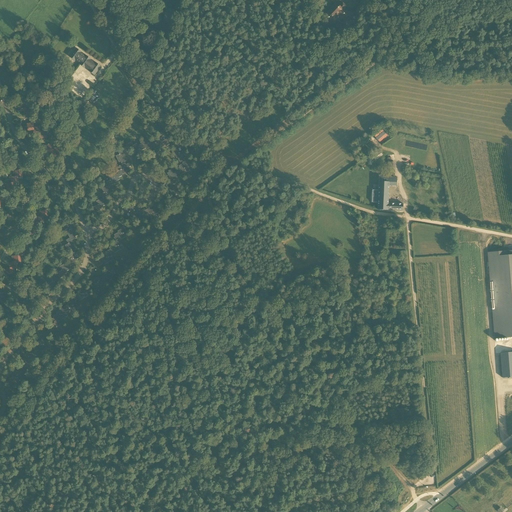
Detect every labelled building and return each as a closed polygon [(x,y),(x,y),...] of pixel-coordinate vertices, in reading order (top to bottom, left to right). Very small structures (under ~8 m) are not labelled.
[(343,10),(336,4),(325,15),(327,17),(326,18),(328,20),(331,25),(337,21),(335,18),(338,15),(345,18),(343,23),(348,26),(353,15),(343,10)] [(76,48),(70,57),(75,61),(80,64),(86,56),(81,52),(82,52),(76,48)] [(101,66),(96,63),(91,60),(91,59),(86,56),(80,64),(85,68),(89,71),(89,72),(94,75),(101,66)] [(114,109),(111,113),(108,119),(113,122),(116,116),(119,112),(114,109)] [(156,142),(153,144),(154,147),(156,146),(157,148),(161,146),(162,147),(166,145),(166,146),(169,145),(167,139),(163,141),(162,137),(155,140),(156,142)] [(141,144),(138,146),(139,149),(141,149),(142,151),(146,148),(147,149),(151,147),(151,148),(154,147),(153,144),(152,141),(148,143),(147,139),(140,143),(141,144)] [(139,149),(138,146),(137,143),(133,145),(132,142),(125,145),(126,147),(123,148),(125,151),(126,151),(127,153),(131,150),(132,152),(136,150),(136,151),(139,149)] [(120,162),(122,165),(125,163),(125,162),(127,161),(124,156),(126,156),(124,152),(125,151),(123,148),(117,151),(119,154),(116,156),(119,163),(120,162)] [(179,153),(178,149),(172,152),(173,155),(174,155),(176,159),(178,158),(180,163),(182,162),(182,163),(186,161),(184,158),(186,157),(183,151),(179,153)] [(378,151),(371,155),(374,160),(381,155),(378,151)] [(406,157),(406,165),(418,165),(418,157),(406,157)] [(176,171),(175,172),(176,175),(179,174),(180,175),(187,172),(185,169),(188,167),(186,161),(182,163),(183,164),(179,166),(179,167),(175,169),(176,171)] [(117,171),(118,174),(120,177),(123,175),(123,174),(127,172),(126,171),(130,169),(129,167),(131,166),(129,163),(126,164),(125,163),(122,165),(119,166),(120,170),(117,171)] [(169,183),(170,186),(174,185),(176,183),(174,180),(178,178),(176,175),(175,172),(173,173),(172,169),(168,171),(169,172),(167,173),(169,178),(168,178),(170,182),(169,183)] [(109,188),(112,186),(112,185),(116,183),(115,182),(120,180),(119,178),(120,177),(118,174),(115,175),(115,174),(108,177),(110,180),(106,182),(108,186),(109,188)] [(379,210),(402,211),(402,204),(389,203),(390,185),(397,185),(398,178),(380,177),(379,210)] [(52,197),(61,196),(60,185),(48,186),(48,190),(52,190),(52,192),(51,192),(52,197)] [(174,185),(170,186),(171,187),(169,188),(171,193),(170,193),(172,197),(171,198),(172,201),(178,198),(176,195),(180,193),(177,187),(175,187),(174,185)] [(103,200),(106,198),(106,197),(110,195),(109,194),(114,192),(113,190),(114,189),(112,186),(109,188),(108,186),(102,189),(104,193),(100,194),(102,198),(103,200)] [(96,201),(98,205),(94,206),(97,212),(100,210),(100,209),(104,207),(103,206),(108,204),(107,202),(108,201),(106,198),(103,200),(102,198),(96,201)] [(123,208),(126,214),(129,212),(131,216),(137,213),(137,211),(140,210),(139,206),(137,207),(136,205),(132,207),(131,206),(127,208),(127,206),(123,208)] [(152,210),(153,213),(154,215),(158,214),(159,217),(166,214),(165,213),(168,211),(167,208),(165,209),(165,207),(160,209),(160,207),(155,209),(155,208),(152,210)] [(137,211),(137,213),(139,217),(142,215),(144,219),(151,216),(150,214),(153,213),(152,210),(150,210),(150,208),(145,210),(144,209),(140,211),(140,210),(137,211)] [(71,237),(73,240),(76,238),(76,237),(77,236),(75,231),(76,231),(73,227),(75,226),(73,223),(67,227),(69,230),(66,232),(70,238),(71,237)] [(114,238),(116,241),(119,239),(120,241),(126,237),(124,234),(127,232),(124,226),(121,228),(121,229),(117,231),(118,232),(114,235),(115,237),(114,238)] [(70,251),(72,254),(75,252),(74,250),(76,249),(74,245),(75,244),(72,241),(73,240),(71,237),(70,238),(66,240),(68,243),(65,245),(69,252),(70,251)] [(109,250),(111,253),(114,252),(114,253),(121,249),(119,246),(122,244),(120,241),(119,239),(116,241),(116,242),(112,244),(113,245),(109,248),(110,249),(109,250)] [(104,263),(104,265),(108,263),(111,261),(109,258),(112,256),(111,253),(109,250),(106,252),(106,253),(103,255),(103,256),(99,259),(100,261),(99,262),(101,265),(104,263)] [(511,250),(488,253),(490,282),(491,281),(494,310),(492,310),(495,339),(511,337),(511,250)] [(69,263),(71,266),(74,264),(74,263),(77,261),(77,260),(81,257),(80,255),(81,254),(79,251),(76,253),(75,252),(72,254),(69,256),(71,259),(68,261),(69,263)] [(59,275),(62,278),(65,276),(64,275),(68,272),(67,271),(71,269),(70,267),(71,266),(69,263),(66,265),(65,263),(59,267),(61,270),(58,272),(59,275)] [(106,276),(108,279),(113,276),(111,273),(115,271),(111,265),(109,265),(108,263),(104,265),(105,266),(103,267),(106,271),(105,272),(107,276),(106,276)] [(52,282),(48,284),(52,289),(55,287),(54,286),(58,284),(57,283),(62,280),(60,278),(62,278),(59,275),(57,276),(56,275),(50,279),(52,282)] [(91,279),(95,285),(98,283),(100,286),(106,283),(105,281),(108,279),(106,276),(105,277),(104,275),(100,277),(99,276),(95,279),(95,278),(91,279)] [(73,298),(75,301),(78,300),(79,301),(85,297),(83,294),(87,292),(83,287),(80,289),(81,290),(77,292),(78,293),(73,296),(75,297),(73,298)] [(63,310),(65,313),(68,311),(69,313),(76,309),(74,305),(77,304),(75,301),(73,298),(70,300),(71,301),(67,303),(68,304),(64,307),(65,309),(63,310)] [(52,319),(54,322),(57,320),(58,322),(64,318),(62,315),(65,313),(63,310),(62,307),(59,309),(60,310),(56,312),(57,314),(52,316),(53,318),(52,319)] [(47,331),(49,335),(52,333),(53,334),(59,331),(57,327),(60,325),(58,322),(57,320),(54,322),(55,323),(51,325),(51,326),(47,329),(48,331),(47,331)] [(44,345),(47,343),(44,337),(41,339),(41,340),(38,343),(38,344),(34,346),(35,348),(34,349),(36,352),(39,350),(40,352),(46,348),(44,345)] [(23,358),(25,361),(28,359),(29,361),(35,357),(33,354),(36,352),(34,349),(33,346),(30,348),(30,349),(26,352),(27,353),(23,355),(24,357),(23,358)] [(511,352),(501,353),(503,378),(511,377),(511,352)] [(18,371),(20,374),(23,372),(23,374),(30,370),(28,367),(31,365),(29,361),(28,359),(25,361),(25,362),(21,364),(22,366),(18,368),(19,370),(18,371)] [(14,385),(20,381),(18,378),(21,376),(20,374),(18,371),(15,372),(15,374),(11,376),(12,377),(8,379),(9,381),(8,382),(10,385),(13,384),(14,385)]
